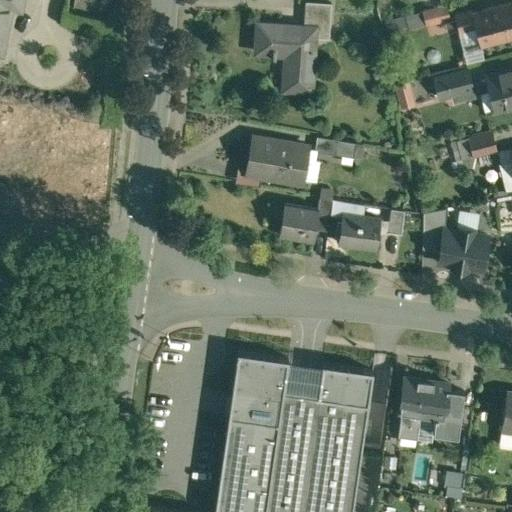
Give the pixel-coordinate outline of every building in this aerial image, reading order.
[(22,0),(0,0),(0,51),(2,52),(10,6),(21,8),(22,0)] [(333,2),(307,0),(305,26),(317,27),(316,34),(331,35),(333,2)] [(511,1),(474,11),(473,10),(456,14),(460,30),(476,25),(481,44),(511,35),(511,1)] [(448,4),(424,10),(427,23),(451,17),(448,4)] [(305,26),(259,23),(257,52),(274,53),(274,57),(276,58),(277,53),(288,54),(285,89),(312,91),(316,34),(317,27),(305,26)] [(511,67),(486,74),(490,89),(481,91),(486,109),(494,107),(495,110),(511,105),(511,67)] [(470,68),(435,77),(440,97),(453,93),(452,88),(473,82),(470,68)] [(408,79),(394,83),(399,106),(414,103),(408,79)] [(492,134),(470,140),(474,155),(496,149),(492,134)] [(357,144),(319,137),(317,151),(355,157),(357,144)] [(309,148),(256,139),(251,173),(304,182),(309,148)] [(335,198),(321,196),(319,207),(321,207),(318,221),(331,223),(335,198)] [(319,207),(288,201),(282,234),(315,239),(318,221),(321,207),(319,207)] [(448,206),(424,210),(423,247),(441,250),(445,227),(446,227),(448,206)] [(406,209),(392,207),(389,231),(402,233),(406,209)] [(382,217),(344,212),(340,242),(362,245),(362,244),(377,246),(382,217)] [(446,227),(445,227),(441,250),(439,260),(454,263),(453,266),(468,268),(469,265),(483,268),(489,234),(475,232),(475,229),(459,226),(459,229),(446,227)] [(353,511),(374,369),(239,350),(215,511),(199,511),(151,505),(150,511),(353,511)] [(449,383),(404,376),(400,410),(402,411),(420,413),(434,415),(459,419),(463,390),(449,388),(449,383)] [(420,413),(402,411),(399,434),(416,436),(420,413)] [(457,434),(459,419),(434,415),(432,430),(457,434)] [(396,456),(385,455),(383,467),(395,468),(396,456)] [(463,471),(446,468),(443,484),(446,485),(460,487),(463,471)] [(460,487),(446,485),(445,494),(458,496),(460,487)]
